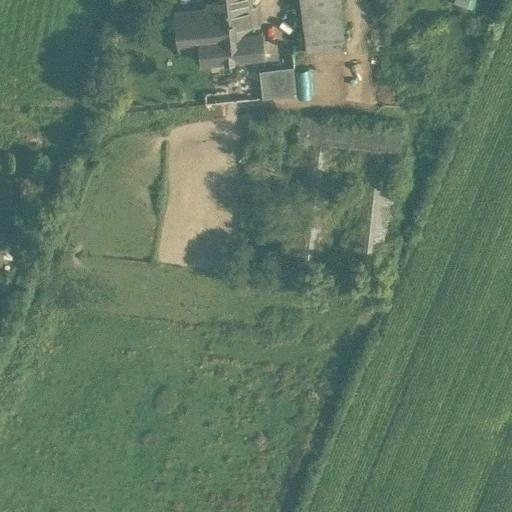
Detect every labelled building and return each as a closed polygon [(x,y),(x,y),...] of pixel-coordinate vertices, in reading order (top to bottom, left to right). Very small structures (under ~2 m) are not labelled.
[(206,0),(207,8),(251,4),(250,0),(206,0)] [(340,0),(300,0),(307,47),(344,43),(340,0)] [(251,4),(207,8),(210,36),(201,37),(202,44),(204,58),(204,59),(205,59),(263,52),(263,53),(265,52),(265,51),(264,51),(262,31),(263,31),(262,30),(261,30),(254,31),(251,4)] [(207,8),(178,12),(181,47),(202,44),(201,37),(210,36),(207,8)] [(294,66),(262,70),(265,96),(297,93),(294,66)] [(296,114),(257,109),(240,259),(278,263),(296,114)] [(405,126),(301,114),(299,137),(344,142),(357,144),(402,149),(405,126)] [(344,142),(299,137),(284,264),(329,269),(344,142)] [(402,149),(357,144),(343,270),(388,275),(402,149)]
